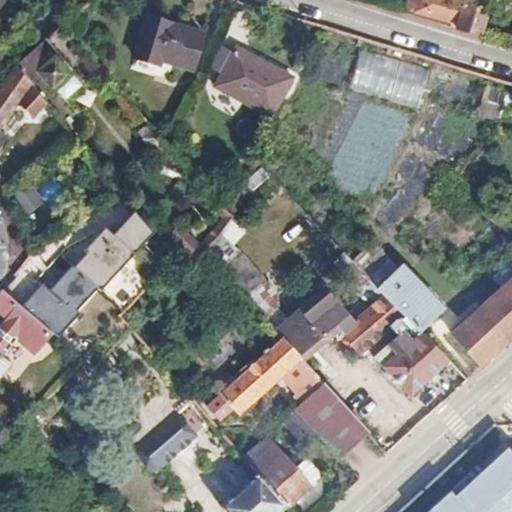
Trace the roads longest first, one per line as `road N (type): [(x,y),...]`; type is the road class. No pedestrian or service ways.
road 1 (residential): [(292,0),(511,67)]
road 2 (secondary): [(361,511),(496,388)]
